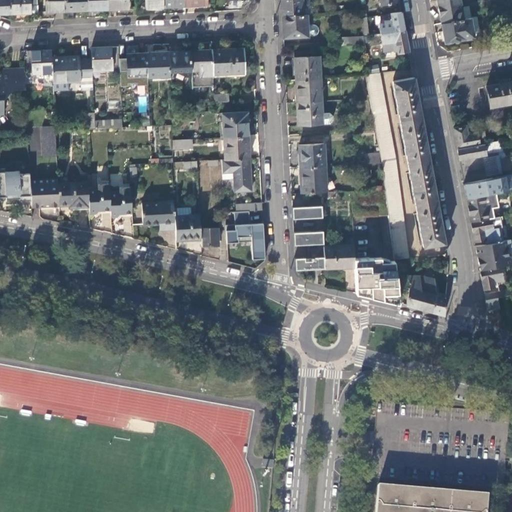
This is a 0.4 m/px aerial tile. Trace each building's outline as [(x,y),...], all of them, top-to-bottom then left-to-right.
[(0,0),(0,14),(11,14),(10,0),(0,0)] [(39,12),(37,0),(10,0),(11,14),(32,13),(32,12),(39,12)] [(65,0),(45,0),(46,13),(66,12),(65,0)] [(65,0),(66,12),(87,11),(86,0),(65,0)] [(108,0),(86,0),(87,11),(109,10),(108,0)] [(128,0),(108,0),(109,10),(128,9),(128,0)] [(145,0),(146,8),(163,8),(162,0),(145,0)] [(305,0),(280,0),(282,16),(303,15),(303,6),(306,6),(305,0)] [(459,0),(436,0),(439,9),(442,22),(463,18),(460,7),(459,0)] [(402,21),(401,12),(389,14),(390,20),(383,21),(383,24),(378,25),(379,34),(404,31),(402,21)] [(308,26),(307,15),(303,15),(282,16),(283,39),(308,37),(313,36),(315,36),(316,35),(317,34),(318,33),(318,32),(319,31),(318,29),(318,28),(317,27),(316,26),(314,26),(313,25),(308,26)] [(463,18),(442,22),(444,33),(445,42),(474,36),(474,34),(480,33),(476,16),(467,18),(463,18)] [(406,43),(404,31),(379,34),(382,52),(391,51),(391,52),(396,51),(397,54),(408,52),(406,43)] [(339,46),(363,45),(363,37),(339,39),(339,46)] [(119,59),(118,47),(91,49),(91,60),(92,71),(119,70),(119,59)] [(244,49),(212,50),(213,75),(245,74),(244,49)] [(191,72),(192,88),(214,87),(213,75),(212,50),(190,51),(191,72)] [(52,58),(51,51),(31,52),(32,74),(53,73),(52,58)] [(191,72),(190,51),(169,52),(170,73),(191,72)] [(170,73),(169,52),(146,53),(146,54),(147,78),(170,77),(170,73)] [(147,78),(146,54),(127,54),(127,59),(119,59),(119,70),(120,88),(128,87),(128,85),(136,84),(136,87),(148,86),(147,78)] [(296,81),(321,80),(320,56),(295,57),(296,81)] [(53,73),(53,83),(80,82),(80,76),(92,75),(92,71),(91,60),(79,60),(79,57),(52,58),(53,73)] [(11,91),(26,90),(25,71),(2,72),(0,78),(0,79),(0,80),(0,115),(4,116),(3,99),(11,91)] [(378,74),(365,76),(380,153),(382,164),(386,191),(394,260),(408,259),(395,162),(378,74)] [(415,94),(413,78),(392,82),(423,246),(443,243),(442,232),(435,198),(427,154),(415,94)] [(487,85),(490,106),(511,102),(511,80),(507,82),(507,78),(501,79),(499,81),(500,83),(487,85)] [(322,102),(321,80),(296,81),(297,103),(322,102)] [(215,103),(229,102),(229,95),(214,95),(215,103)] [(322,102),(297,103),(298,125),(330,124),(333,121),(332,116),(329,113),(322,113),(322,102)] [(87,129),(95,129),(95,121),(94,112),(86,112),(87,129)] [(224,137),(249,136),(247,112),(223,113),(224,137)] [(95,129),(123,128),(122,120),(95,121),(95,129)] [(466,125),(453,127),(455,138),(457,149),(480,144),(478,138),(485,137),(484,131),(467,134),(466,125)] [(57,157),(55,126),(42,127),(44,158),(57,157)] [(250,158),(249,136),(224,137),(225,160),(250,158)] [(192,139),(171,141),(172,149),(192,148),(192,139)] [(502,151),(500,140),(480,144),(457,149),(458,157),(461,175),(463,183),(502,175),(501,172),(498,158),(498,155),(482,158),(482,155),(487,154),(487,153),(502,151)] [(299,145),(300,168),(325,167),(324,143),(299,145)] [(365,164),(381,164),(380,153),(365,154),(365,164)] [(511,159),(511,156),(498,158),(501,172),(511,169),(511,159)] [(250,158),(225,160),(222,160),(223,173),(234,173),(234,179),(235,192),(251,191),(250,158)] [(325,167),(300,168),(302,194),(327,193),(325,167)] [(5,169),(0,168),(0,197),(5,197),(5,199),(19,199),(19,202),(31,202),(30,180),(30,174),(19,174),(18,171),(5,172),(5,169)] [(511,188),(511,173),(502,175),(463,183),(464,189),(466,197),(495,192),(511,188)] [(58,179),(30,180),(31,202),(31,207),(59,206),(58,183),(58,179)] [(88,188),(88,182),(58,183),(59,206),(69,205),(70,208),(89,207),(88,188)] [(98,188),(88,188),(89,207),(90,214),(97,213),(99,210),(111,210),(111,217),(118,217),(121,214),(132,213),(131,187),(119,187),(120,191),(110,191),(109,184),(98,184),(98,188)] [(495,192),(466,197),(468,209),(470,221),(490,218),(493,217),(491,207),(497,206),(495,192)] [(174,230),(173,202),(141,203),(142,225),(158,224),(163,224),(164,230),(174,230)] [(225,226),(226,243),(252,241),(253,259),(266,258),(264,223),(250,224),(249,211),(263,210),(262,203),(236,205),(236,212),(234,212),(235,225),(225,225),(225,226)] [(322,205),(292,207),(293,218),(322,217),(322,205)] [(190,207),(174,208),(174,217),(191,216),(190,207)] [(201,229),(200,215),(191,216),(174,217),(175,240),(201,239),(201,229)] [(493,217),(490,218),(492,228),(499,227),(502,241),(503,240),(498,216),(493,217)] [(490,218),(470,221),(472,233),(474,241),(484,239),(485,244),(502,241),(499,227),(492,228),(490,218)] [(201,239),(201,246),(219,245),(218,228),(201,229),(201,239)] [(315,231),(293,232),(294,244),(311,243),(315,243),(323,243),(323,230),(315,231)] [(485,244),(475,246),(475,251),(477,256),(480,256),(481,261),(478,262),(479,270),(500,266),(511,264),(511,245),(511,246),(510,239),(503,240),(502,241),(485,244)] [(353,245),(323,246),(324,256),(324,268),(354,267),(354,257),(353,245)] [(324,256),(295,257),(295,269),(324,268),(324,256)] [(381,257),(354,257),(354,267),(355,270),(381,270),(381,262),(381,257)] [(394,262),(381,262),(381,270),(381,285),(397,286),(394,262)] [(381,270),(355,270),(355,284),(369,284),(369,291),(380,291),(381,285),(381,270)] [(444,315),(445,297),(437,295),(435,285),(434,280),(420,276),(408,277),(410,289),(406,305),(444,315)] [(369,284),(355,284),(356,291),(399,303),(397,286),(381,285),(380,291),(369,291),(369,284)] [(458,286),(451,285),(449,297),(457,298),(458,286)] [(484,293),(488,310),(500,308),(496,290),(484,293)] [(379,401),(376,437),(373,476),(504,489),(511,413),(379,401)] [(272,460),(262,459),(261,467),(271,468),(272,460)] [(488,511),(490,494),(380,485),(377,511),(488,511)]
